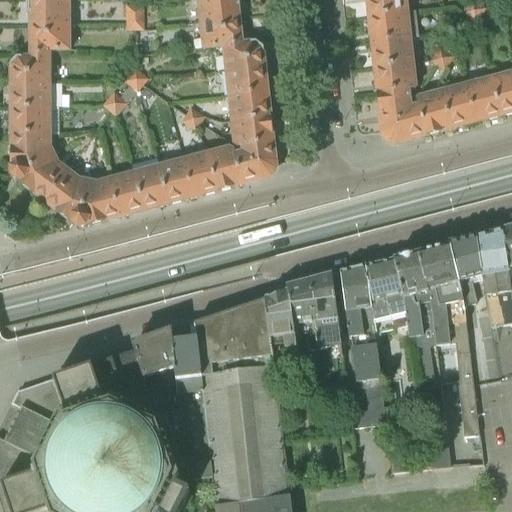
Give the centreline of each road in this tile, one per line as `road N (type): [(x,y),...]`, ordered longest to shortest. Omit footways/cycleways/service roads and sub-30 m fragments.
road 1 (residential): [(0,358),(274,282),(288,267),(511,209)]
road 2 (tertiary): [(505,177),(0,309)]
road 3 (residential): [(332,180),(0,263)]
road 4 (residential): [(511,140),(382,176),(332,180)]
road 5 (residential): [(332,180),(310,0)]
